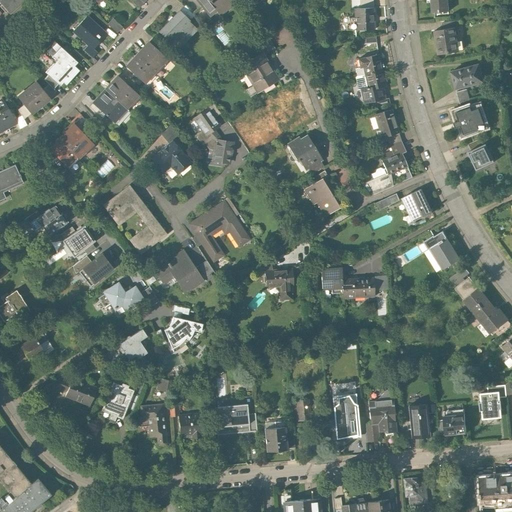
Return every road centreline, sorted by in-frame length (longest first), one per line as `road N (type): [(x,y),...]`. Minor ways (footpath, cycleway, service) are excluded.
road 1 (residential): [(0,384),(31,442),(61,473),(102,486),(511,449)]
road 2 (residential): [(400,0),(404,45),(438,168),(511,288)]
road 3 (residential): [(166,0),(63,109),(0,147)]
